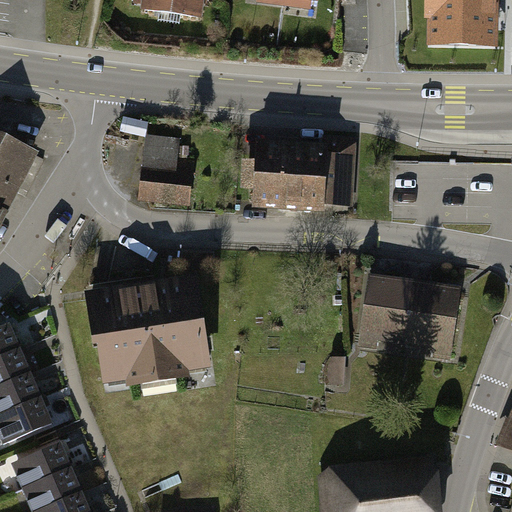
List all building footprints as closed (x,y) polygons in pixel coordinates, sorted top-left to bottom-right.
[(146,0),(145,10),(198,17),(200,0),(146,0)] [(497,0),(425,0),(424,47),(496,49),(497,0)] [(0,228),(38,152),(0,133),(0,228)] [(139,201),(190,206),(195,159),(179,158),(181,139),(146,135),(139,201)] [(253,208),(326,213),(326,205),(353,206),(357,137),(324,135),(323,143),(257,139),(256,159),(254,190),(253,208)] [(254,190),(256,159),(242,159),(241,189),(254,190)] [(126,382),(127,387),(191,378),(190,372),(212,368),(198,274),(85,291),(93,346),(97,345),(103,385),(126,382)] [(452,360),(463,287),(370,274),(360,347),(377,349),(378,342),(435,350),(433,358),(452,360)] [(10,324),(0,327),(0,438),(3,446),(53,424),(10,324)] [(332,385),(344,386),(347,357),(333,357),(329,366),(328,379),(332,385)] [(511,408),(507,420),(505,419),(494,446),(511,453),(511,408)] [(12,464),(32,511),(91,511),(62,443),(12,464)] [(444,511),(441,471),(436,469),(434,457),(330,468),(318,477),(320,511),(444,511)]
